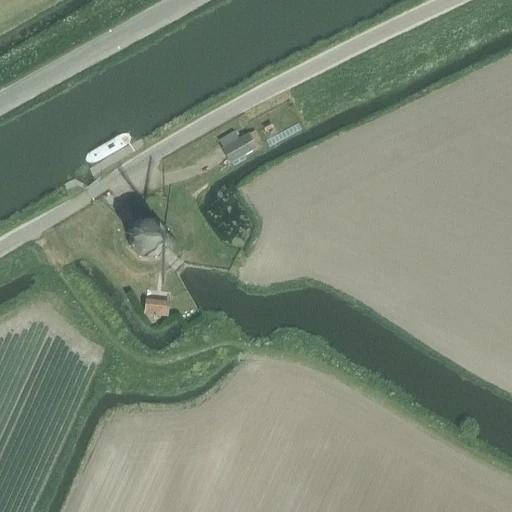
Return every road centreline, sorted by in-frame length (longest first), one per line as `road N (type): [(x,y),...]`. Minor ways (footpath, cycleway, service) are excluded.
road 1 (unclassified): [(0,248),(240,104),(453,0)]
road 2 (unclassified): [(0,103),(188,0)]
